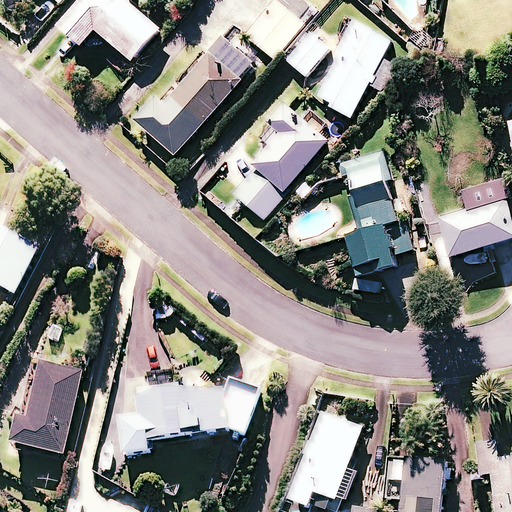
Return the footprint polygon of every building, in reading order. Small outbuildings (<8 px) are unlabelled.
[(162,26),(133,0),(85,0),(64,23),(85,43),(100,27),(134,58),(162,26)] [(315,11),(302,0),(276,0),(247,34),(275,58),(315,11)] [(370,84),(382,92),(402,64),(386,54),(394,40),(355,19),(338,50),(343,52),(320,94),(333,101),(331,104),(352,116),(370,84)] [(331,47),(312,32),(288,59),(307,75),(331,47)] [(177,153),(244,79),(241,76),(253,62),(225,37),(166,102),(158,94),(138,117),(177,153)] [(331,114),(325,121),(313,110),(306,118),(287,102),(270,122),(281,131),(254,163),(257,166),(235,192),(266,219),(286,196),(283,193),(334,135),(342,124),(331,114)] [(394,254),(397,253),(388,222),(399,219),(387,178),(393,177),(385,151),(347,163),(356,193),(350,195),(360,228),(347,232),(360,275),(397,264),(394,254)] [(511,235),(511,205),(503,177),(463,190),(468,208),(439,217),(451,254),(511,235)] [(40,248),(0,227),(0,285),(17,294),(40,248)] [(66,454),(85,373),(43,363),(35,361),(16,443),(66,454)] [(230,387),(139,387),(139,415),(123,415),(123,453),(151,453),(151,437),(184,437),(184,431),(237,430),(244,433),(260,393),(232,382),(230,387)] [(365,424),(323,409),(292,493),(341,511),(357,468),(350,465),(365,424)] [(511,511),(511,459),(499,461),(497,445),(479,448),(483,476),(495,475),(499,511),(511,511)] [(405,496),(403,511),(443,511),(447,455),(389,452),(386,495),(405,496)] [(151,511),(156,504),(127,489),(120,502),(138,511),(151,511)]
